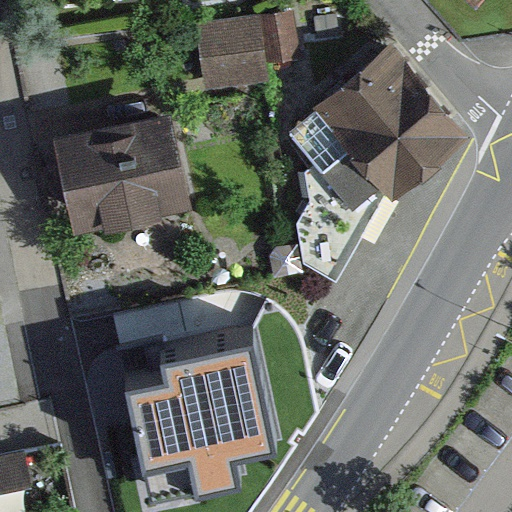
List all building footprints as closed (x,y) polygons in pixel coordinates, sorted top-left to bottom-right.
[(467,0),(477,9),(484,0),(467,0)] [(300,61),(294,9),(260,14),(267,65),(300,61)] [(196,22),(205,91),(269,83),(267,65),(260,14),(196,22)] [(329,78),(361,59),(345,32),(313,51),(329,78)] [(470,137),(393,43),(315,109),(288,132),(312,169),(306,172),(309,204),(297,224),(304,265),(337,283),(385,195),(393,202),(422,185),(442,168),(470,137)] [(166,110),(65,132),(82,210),(184,188),(166,110)] [(240,466),(217,355),(117,375),(134,455),(146,452),(153,484),(240,466)] [(19,450),(0,454),(0,485),(26,480),(19,450)]
